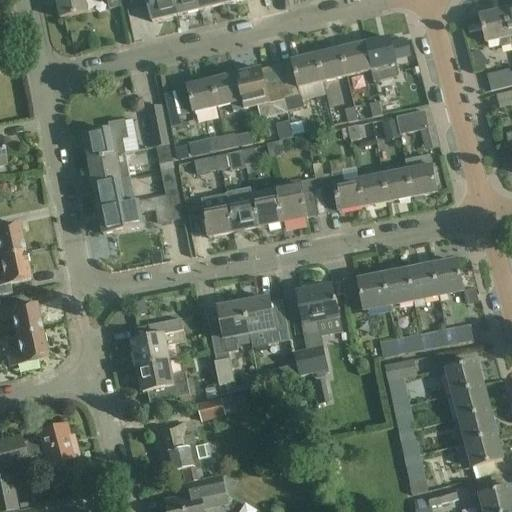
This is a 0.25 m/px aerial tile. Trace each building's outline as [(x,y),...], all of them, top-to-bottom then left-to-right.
[(57,0),(61,20),(88,15),(85,1),(88,0),(107,0),(109,11),(122,9),(119,0),(57,0)] [(131,0),(135,13),(149,9),(153,23),(177,17),(173,0),(131,0)] [(173,0),(177,17),(202,11),(198,0),(173,0)] [(198,0),(202,11),(226,5),(224,0),(198,0)] [(482,12),(481,17),(480,18),(487,44),(500,41),(502,49),(511,46),(511,39),(505,11),(494,14),(490,10),(482,12)] [(366,45),(372,72),(397,66),(396,62),(392,45),(390,39),(366,45)] [(392,45),(396,62),(412,58),(408,41),(392,45)] [(366,45),(342,51),(348,78),(372,72),(366,45)] [(317,57),(324,84),(348,78),(342,51),(317,57)] [(299,87),(288,90),(283,91),(285,101),(301,97),(299,90),(324,84),(317,57),(293,63),(293,64),(299,87)] [(293,64),(282,67),(288,90),(299,87),(293,64)] [(282,67),(272,69),(277,93),(283,91),(288,90),(282,67)] [(261,71),(237,77),(243,103),(245,111),(259,107),(263,121),(289,115),(285,101),(283,91),(277,93),(272,69),(261,72),(261,71)] [(511,88),(511,74),(510,75),(509,71),(487,77),(492,94),(511,88)] [(237,77),(213,82),(219,109),(242,103),(243,103),(237,77)] [(219,109),(213,82),(187,89),(194,115),(219,109)] [(184,97),(166,101),(165,102),(172,132),(181,130),(179,120),(189,118),(184,97)] [(144,108),(143,99),(134,100),(131,105),(132,110),(136,112),(141,112),(144,108)] [(390,102),(379,104),(382,117),(392,115),(390,102)] [(382,117),(379,104),(369,106),(372,119),(382,117)] [(161,107),(148,109),(158,156),(170,154),(161,107)] [(348,124),(358,122),(355,109),(345,111),(348,124)] [(426,112),(398,118),(401,135),(430,129),(426,112)] [(397,121),(384,124),(387,141),(401,138),(397,121)] [(84,138),(89,162),(126,155),(123,142),(128,141),(125,122),(108,125),(110,133),(84,138)] [(351,143),(361,141),(358,128),(348,130),(351,143)] [(226,137),(229,150),(239,148),(236,135),(226,137)] [(229,150),(226,137),(216,139),(219,152),(229,150)] [(254,150),(244,152),(247,165),(257,163),(254,150)] [(170,154),(158,156),(160,165),(172,163),(170,154)] [(126,155),(89,162),(94,187),(130,180),(126,158),(126,155)] [(230,155),(220,157),(222,170),(232,168),(230,155)] [(212,172),(222,170),(220,157),(209,159),(212,172)] [(407,162),(408,172),(414,199),(439,195),(431,157),(407,162)] [(165,193),(178,190),(174,171),(161,173),(165,193)] [(408,172),(384,177),(389,204),(414,199),(408,172)] [(317,182),(319,190),(324,189),(335,187),(340,213),(341,214),(365,209),(360,182),(346,184),(344,174),(333,176),(334,179),(317,182)] [(389,204),(384,177),(360,182),(365,209),(389,204)] [(94,187),(98,211),(135,204),(130,180),(94,187)] [(319,218),(314,191),(319,190),(317,182),(277,190),(278,198),(284,225),(308,221),(308,220),(319,218)] [(335,187),(324,189),(330,215),(340,213),(335,187)] [(314,191),(319,218),(330,215),(324,189),(319,190),(314,191)] [(178,190),(165,193),(171,223),(183,220),(178,190)] [(227,196),(230,208),(235,235),(259,230),(254,203),(241,206),(239,194),(227,196)] [(254,203),(259,230),(284,225),(278,198),(254,203)] [(139,204),(135,204),(98,211),(104,237),(143,229),(139,204)] [(214,204),(203,206),(209,240),(235,235),(230,208),(215,211),(214,204)] [(0,259),(24,254),(18,227),(0,230),(0,259)] [(30,283),(24,254),(0,259),(0,296),(7,295),(5,288),(30,283)] [(432,268),(438,299),(463,294),(457,263),(432,268)] [(407,274),(414,305),(438,299),(432,268),(407,274)] [(383,279),(389,310),(414,305),(407,274),(383,279)] [(211,281),(213,295),(232,292),(230,278),(211,281)] [(389,310),(383,279),(358,284),(364,315),(389,310)] [(321,336),(319,326),(339,322),(333,289),(298,296),(300,305),(298,306),(305,339),(321,336)] [(270,299),(244,304),(250,336),(253,350),(268,347),(290,343),(285,316),(274,318),(270,299)] [(108,309),(122,323),(129,315),(116,301),(108,309)] [(147,315),(144,303),(135,305),(138,317),(147,315)] [(236,339),(250,336),(244,304),(219,310),(222,329),(211,331),(216,358),(239,353),(236,339)] [(0,323),(12,321),(16,340),(41,334),(35,306),(0,313),(0,323)] [(132,342),(138,368),(170,362),(166,347),(187,343),(182,319),(149,326),(152,338),(132,342)] [(395,339),(423,334),(422,324),(393,329),(395,339)] [(445,331),(448,347),(474,342),(470,326),(445,331)] [(420,336),(424,352),(448,347),(445,331),(420,336)] [(41,334),(16,340),(19,357),(8,359),(10,370),(47,362),(41,334)] [(396,341),(399,357),(424,352),(420,336),(396,341)] [(399,357),(396,341),(380,344),(383,360),(399,357)] [(264,365),(278,359),(273,346),(258,352),(264,365)] [(172,361),(185,361),(185,348),(172,349),(172,361)] [(301,381),(329,375),(323,348),(294,355),(301,381)] [(235,384),(231,361),(216,364),(220,387),(235,384)] [(395,412),(410,408),(405,381),(417,378),(413,361),(384,367),(388,384),(389,383),(395,412)] [(173,376),(170,362),(138,368),(143,393),(161,389),(164,403),(191,397),(186,373),(173,376)] [(446,372),(453,397),(483,389),(476,364),(446,372)] [(282,372),(260,376),(263,387),(284,383),(282,372)] [(316,384),(320,403),(328,402),(324,382),(316,384)] [(483,389),(453,397),(459,420),(489,413),(483,389)] [(202,424),(250,412),(246,394),(197,406),(202,424)] [(410,408),(395,412),(400,436),(415,432),(410,408)] [(459,420),(465,444),(495,437),(489,413),(459,420)] [(189,486),(203,483),(200,473),(201,472),(199,463),(210,460),(207,444),(195,447),(192,437),(187,439),(183,426),(161,431),(172,474),(182,472),(186,487),(189,486)] [(20,439),(0,444),(0,471),(44,460),(46,467),(78,459),(72,438),(68,439),(65,427),(38,434),(39,440),(22,445),(20,439)] [(415,432),(400,436),(405,460),(421,456),(415,432)] [(495,437),(465,444),(472,469),(502,461),(495,437)] [(421,456),(405,460),(410,485),(426,481),(421,456)] [(0,511),(16,511),(18,511),(10,476),(0,478),(0,511)] [(222,479),(203,483),(189,486),(192,498),(166,503),(167,511),(204,511),(228,507),(222,479)] [(480,496),(483,511),(511,511),(511,499),(509,489),(480,496)]
